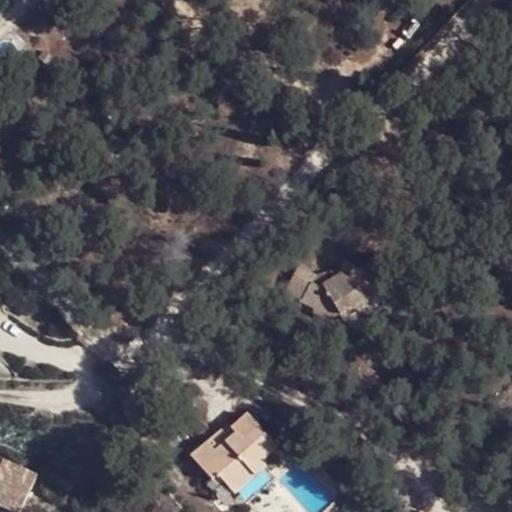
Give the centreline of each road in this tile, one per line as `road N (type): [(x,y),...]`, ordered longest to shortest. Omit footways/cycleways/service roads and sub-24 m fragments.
road 1 (residential): [(489,0),(125,353),(84,327),(0,236)]
road 2 (track): [(0,396),(77,401),(89,393),(83,358),(105,345)]
